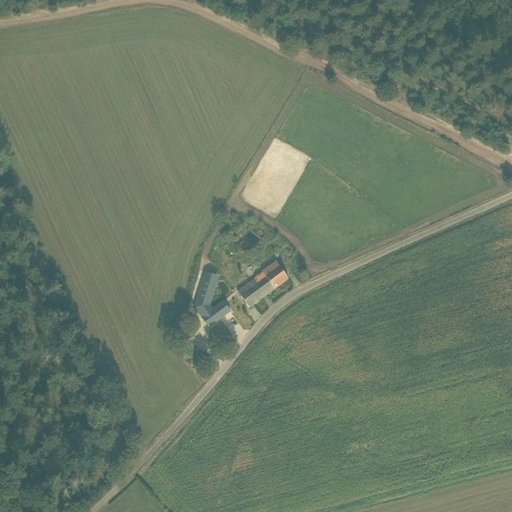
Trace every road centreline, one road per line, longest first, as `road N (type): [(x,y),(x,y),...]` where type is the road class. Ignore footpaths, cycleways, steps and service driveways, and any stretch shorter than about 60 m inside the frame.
road 1 (unclassified): [(511,195),(309,286),(271,311),(90,511)]
road 2 (track): [(203,0),(511,167)]
